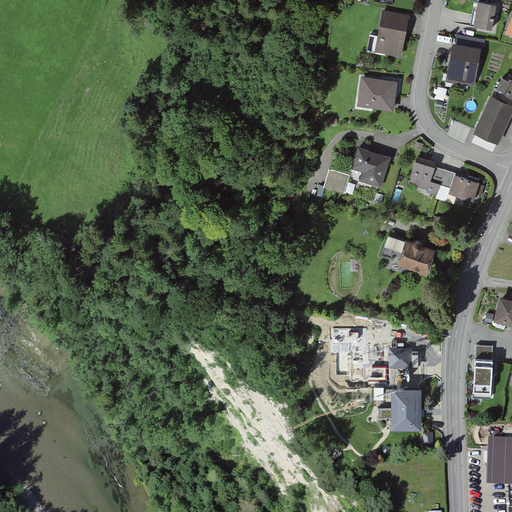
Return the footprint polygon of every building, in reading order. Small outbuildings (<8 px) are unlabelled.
[(505,7),(485,1),(478,23),(498,29),(505,7)] [(409,13),(382,9),(375,51),(402,56),(409,13)] [(488,41),(459,36),(450,80),(480,85),(488,41)] [(398,80),(361,75),(357,105),(394,110),(398,80)] [(511,81),(502,77),(496,88),(511,95),(511,81)] [(511,104),(490,95),(474,131),(498,141),(511,109),(511,104)] [(391,156),(358,145),(351,168),(362,171),(359,180),(381,187),(391,156)] [(480,181),(416,159),(408,182),(427,189),(426,191),(436,195),(440,183),(450,187),(449,192),(473,200),(480,181)] [(324,187),(344,194),(351,176),(331,168),(324,187)] [(436,247),(405,236),(397,262),(427,272),(436,247)] [(511,300),(507,299),(500,322),(511,325),(511,300)] [(336,338),(351,341),(353,328),(338,326),(336,338)] [(476,358),(492,358),(493,345),(477,344),(476,358)] [(389,367),(412,367),(412,347),(389,347),(389,367)] [(475,358),(473,396),(493,397),(494,359),(492,358),(476,358),(475,358)] [(422,386),(392,386),(391,430),(421,430),(422,412),(422,386)] [(375,401),(384,401),(384,390),(376,390),(375,401)] [(433,444),(433,431),(423,431),(423,444),(433,444)] [(511,439),(488,439),(487,485),(511,486),(511,439)]
